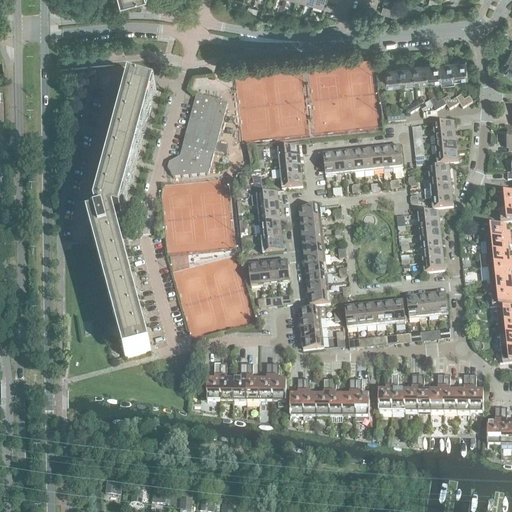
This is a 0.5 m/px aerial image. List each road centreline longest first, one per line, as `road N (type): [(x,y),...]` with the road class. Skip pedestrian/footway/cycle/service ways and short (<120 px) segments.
road 1 (tertiary): [(52,511),(46,33)]
road 2 (tertiary): [(18,34),(22,511)]
road 3 (residential): [(176,351),(146,235),(183,89)]
road 4 (residential): [(80,241),(81,209),(119,73),(183,89)]
road 5 (residential): [(456,286),(360,293),(348,202)]
road 6 (residential): [(284,341),(301,359),(463,348)]
road 7 (residential): [(284,341),(284,317),(299,299),(290,202),(312,200)]
road 8 (residential): [(200,22),(144,15),(46,21)]
road 9 (residential): [(46,33),(135,27),(196,36)]
road 10 (residential): [(312,200),(307,151),(403,140)]
road 11 (residential): [(339,38),(476,28)]
